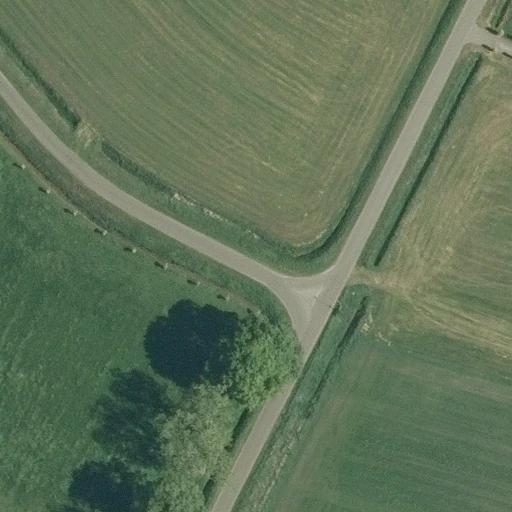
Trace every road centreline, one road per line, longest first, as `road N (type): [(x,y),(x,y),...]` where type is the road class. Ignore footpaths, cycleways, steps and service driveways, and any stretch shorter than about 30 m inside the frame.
road 1 (unclassified): [(321,308),(103,187),(53,148),(0,82)]
road 2 (unclassified): [(321,308),(476,0)]
road 3 (unclassified): [(232,511),(321,308)]
